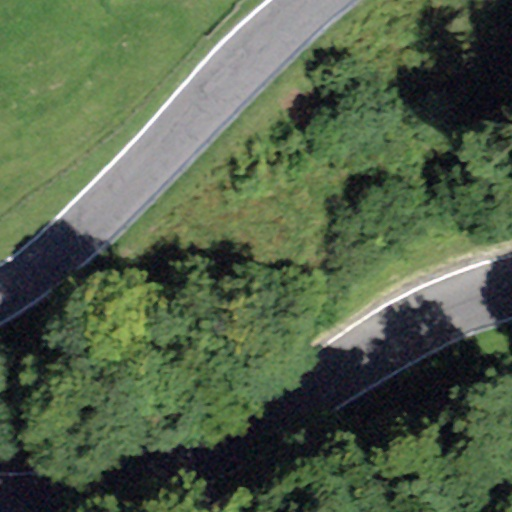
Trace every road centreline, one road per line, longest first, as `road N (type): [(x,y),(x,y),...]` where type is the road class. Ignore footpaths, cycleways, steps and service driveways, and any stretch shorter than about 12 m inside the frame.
road 1 (tertiary): [(0,501),(105,486),(178,458),(460,308),(511,295)]
road 2 (tertiary): [(313,0),(91,227),(0,297)]
